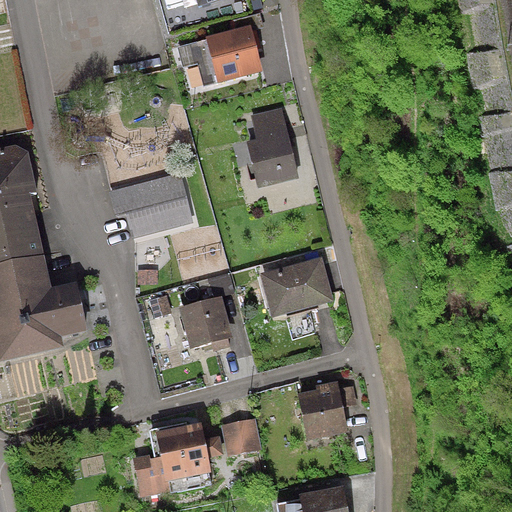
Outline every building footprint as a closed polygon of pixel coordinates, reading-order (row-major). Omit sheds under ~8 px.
[(251,24),(206,36),(207,40),(178,47),(183,67),(198,63),(204,86),(218,83),(264,71),(251,24)] [(282,107),(252,115),(258,138),(246,141),(258,188),(300,178),(282,107)] [(0,147),(0,263),(45,254),(31,191),(41,189),(31,141),(0,147)] [(180,173),(110,192),(117,218),(128,215),(134,238),(193,222),(180,173)] [(52,287),(45,254),(0,263),(0,361),(67,347),(65,335),(87,330),(77,282),(52,287)] [(321,257),(260,274),(272,317),(287,314),(318,304),(333,300),(321,257)] [(138,283),(158,284),(158,271),(139,270),(138,283)] [(172,313),(167,295),(149,300),(155,318),(172,313)] [(222,296),(180,308),(191,348),(212,342),(228,337),(233,336),(222,296)] [(319,308),(318,304),(287,314),(288,317),(319,308)] [(231,347),(228,337),(212,342),(215,351),(231,347)] [(316,389),(298,393),(308,440),(349,431),(344,407),(340,389),(338,381),(315,385),(316,389)] [(353,386),(340,389),(344,407),(357,404),(353,386)] [(255,418),(222,425),(228,456),(261,449),(255,418)] [(203,422),(157,431),(162,456),(151,458),(150,456),(134,459),(142,498),(171,492),(169,481),(212,473),(209,457),(206,438),(203,422)] [(220,435),(206,438),(209,457),(224,455),(220,435)] [(349,511),(344,485),(299,494),(300,498),(277,503),(278,511),(349,511)]
